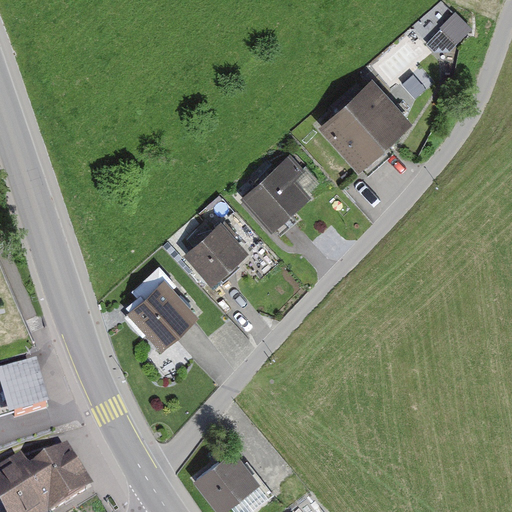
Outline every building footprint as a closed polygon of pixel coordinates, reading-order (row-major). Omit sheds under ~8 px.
[(450,51),(470,30),(455,15),(425,45),(430,50),(450,51)] [(410,113),(370,66),(310,116),(351,163),(410,113)] [(324,186),(291,154),(239,200),(273,235),(324,186)] [(248,250),(219,217),(181,251),(211,285),(248,250)] [(200,310),(166,272),(124,308),(158,347),(200,310)] [(36,365),(0,376),(0,417),(48,402),(36,365)] [(55,508),(94,485),(68,441),(29,464),(55,508)] [(230,511),(264,486),(236,450),(194,483),(217,511),(230,511)] [(0,504),(4,511),(48,511),(55,508),(29,464),(0,480),(0,504)]
